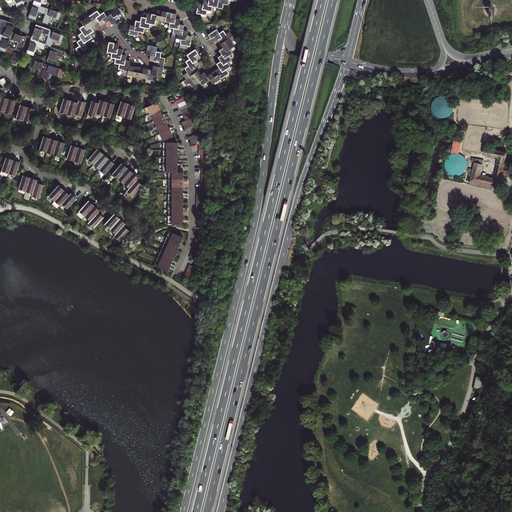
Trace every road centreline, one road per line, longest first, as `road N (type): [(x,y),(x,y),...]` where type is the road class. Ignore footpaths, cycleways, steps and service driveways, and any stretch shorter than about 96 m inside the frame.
road 1 (trunk): [(207,511),(333,0)]
road 2 (trunk): [(321,0),(196,511)]
road 3 (secondary): [(283,22),(258,204),(183,511)]
road 4 (secondary): [(220,511),(296,202),(347,61)]
road 5 (residential): [(41,100),(64,88),(152,94),(167,103),(191,159),(191,234),(175,273)]
road 6 (residential): [(19,149),(39,171),(85,185),(138,219)]
